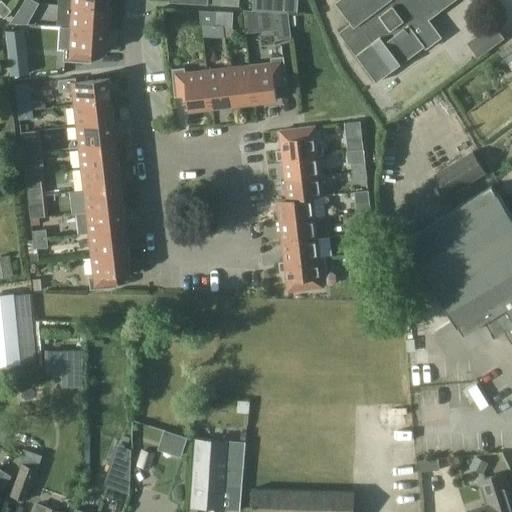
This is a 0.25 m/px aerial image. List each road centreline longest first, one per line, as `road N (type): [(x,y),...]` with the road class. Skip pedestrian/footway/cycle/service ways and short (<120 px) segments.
road 1 (residential): [(144,152),(153,234),(168,256),(223,257),(235,239)]
road 2 (residential): [(235,239),(231,162),(218,147),(144,152)]
road 3 (residential): [(144,152),(132,70),(135,0)]
